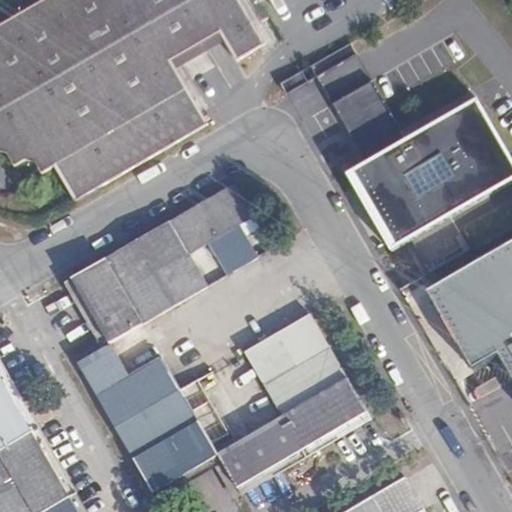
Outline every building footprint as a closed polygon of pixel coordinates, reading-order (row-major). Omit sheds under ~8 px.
[(54,169),(73,203),(207,127),(171,63),(219,35),(235,62),(265,46),(254,27),(266,20),(254,0),(46,0),(0,27),(0,154),(6,156),(14,169),(25,163),(37,168),(42,176),(54,169)] [(333,105),(368,165),(407,142),(372,83),(333,105)] [(511,184),(511,158),(478,100),(407,142),(368,165),(347,177),(393,255),(511,184)] [(72,278),(110,344),(209,287),(190,254),(254,217),(234,184),(72,278)] [(227,276),(261,256),(255,246),(221,266),(227,276)] [(511,247),(430,294),(475,373),(502,357),(511,375),(511,247)] [(282,418),(218,455),(237,488),(367,413),(310,314),(244,352),(282,418)] [(154,492),(218,455),(211,443),(229,433),(198,380),(181,390),(162,357),(129,376),(110,344),(78,362),(154,492)] [(79,511),(0,373),(0,511),(79,511)] [(420,511),(382,511),(373,496),(345,511),(425,511),(424,509),(420,511)]
